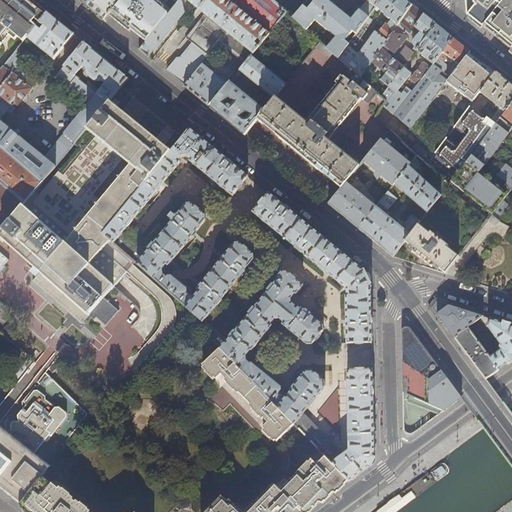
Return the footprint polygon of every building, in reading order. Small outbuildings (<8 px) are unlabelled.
[(0,47),(12,33),(23,42),(27,37),(47,13),(31,0),(0,0),(4,3),(0,8),(0,47)] [(121,0),(78,0),(86,6),(104,21),(109,15),(111,13),(121,0)] [(172,10),(166,5),(167,3),(163,0),(121,0),(111,13),(131,30),(137,35),(145,42),(172,10)] [(285,11),(272,0),(179,0),(172,10),(145,42),(139,49),(147,56),(184,12),(181,1),(182,0),(188,0),(205,13),(185,37),(192,43),(207,56),(215,45),(218,41),(225,47),(236,56),(245,62),(250,55),(285,11)] [(308,0),(312,4),(308,9),(303,6),(293,18),(306,30),(315,20),(335,37),(326,48),(337,58),(347,45),(348,44),(344,40),(351,31),(355,34),(362,25),(368,17),(375,7),(380,0),(308,0)] [(371,63),(412,5),(405,0),(380,0),(375,7),(384,13),(384,14),(389,19),(386,23),(385,22),(377,33),(375,31),(357,55),(347,45),(337,58),(350,69),(360,79),(371,63)] [(504,0),(465,0),(466,14),(474,20),(483,27),(504,0)] [(511,49),(511,48),(511,0),(504,0),(483,27),(496,37),(511,49)] [(406,41),(413,32),(416,34),(412,38),(412,42),(414,46),(412,49),(415,51),(416,50),(436,24),(423,14),(412,5),(371,63),(385,73),(380,80),(388,86),(404,65),(397,59),(396,57),(393,59),(406,41)] [(54,58),(74,34),(61,24),(47,13),(27,37),(53,59),(54,58)] [(131,30),(111,13),(109,15),(130,32),(131,30)] [(365,27),(371,19),(368,17),(362,25),(365,27)] [(432,64),(452,38),(443,30),(436,24),(416,50),(432,64)] [(174,32),(155,54),(161,59),(180,37),(174,32)] [(410,129),(446,82),(468,54),(469,51),(460,44),(452,38),(432,64),(431,66),(394,115),(395,116),(410,129)] [(225,47),(218,41),(215,45),(222,51),(225,47)] [(105,60),(84,43),(64,67),(74,75),(82,65),(86,68),(83,71),(84,75),(87,77),(88,76),(95,81),(95,80),(101,79),(105,83),(99,91),(96,87),(88,80),(85,84),(108,102),(109,101),(128,79),(105,60)] [(201,63),(207,56),(192,43),(179,58),(175,58),(174,60),(192,75),(201,63)] [(407,62),(415,51),(407,46),(397,59),(404,65),(407,62)] [(108,102),(85,84),(74,75),(64,67),(56,75),(89,103),(45,158),(0,121),(0,116),(6,109),(11,113),(30,88),(27,85),(36,74),(15,56),(16,51),(0,70),(0,144),(18,159),(43,181),(86,129),(108,102)] [(480,92),(493,74),(482,65),(468,54),(446,82),(472,103),(480,92)] [(286,84),(250,55),(245,62),(241,67),(237,72),(241,72),(274,99),(274,98),(286,84)] [(245,62),(236,56),(233,60),(241,67),(245,62)] [(192,75),(174,60),(165,70),(184,85),(192,75)] [(398,90),(412,71),(404,65),(388,86),(380,96),(385,101),(383,105),(394,115),(431,66),(423,60),(410,78),(416,84),(412,89),(407,85),(402,92),(398,90)] [(227,84),(201,63),(192,75),(184,85),(190,91),(209,107),(227,84)] [(327,141),(361,100),(362,101),(364,99),(369,102),(376,93),(360,79),(350,69),(305,123),(274,98),(274,99),(265,110),(254,124),(273,139),(318,175),(339,191),(358,167),(327,141)] [(511,85),(508,83),(495,72),(493,74),(480,92),(493,103),(491,105),(494,107),(495,105),(500,108),(490,119),(482,112),(482,113),(495,124),(502,115),(504,116),(511,104),(511,85)] [(265,110),(229,81),(227,84),(209,107),(218,114),(244,135),(254,124),(265,110)] [(0,239),(40,273),(32,281),(81,324),(88,316),(90,315),(89,314),(103,298),(134,262),(103,235),(172,151),(109,101),(108,102),(86,129),(131,165),(78,230),(35,191),(43,181),(18,159),(0,144),(0,239)] [(448,185),(495,124),(482,113),(482,112),(472,104),(442,143),(458,156),(448,169),(433,156),(436,152),(419,137),(414,142),(406,135),(401,141),(448,185)] [(511,104),(504,116),(502,115),(511,123),(511,104)] [(395,116),(394,115),(383,105),(375,117),(386,127),(395,116)] [(511,169),(501,161),(511,145),(511,136),(509,134),(511,129),(511,126),(500,118),(495,124),(448,185),(446,188),(487,220),(491,214),(499,220),(511,203),(511,169)] [(190,129),(172,151),(103,235),(134,262),(159,284),(192,313),(214,333),(210,338),(221,349),(295,425),(325,457),(347,479),(349,481),(353,478),(359,474),(374,463),(372,369),(365,369),(363,366),(358,366),(356,369),(348,369),(350,449),(344,454),(303,413),(325,386),(324,382),(311,371),(306,371),(290,390),(291,391),(287,396),(281,391),(282,390),(252,364),(251,365),(246,361),(245,356),(251,350),(252,351),(271,326),(270,325),(274,319),(279,318),(284,322),(283,324),(307,345),(312,345),(323,331),(322,325),(298,306),(296,308),(292,304),(292,298),(295,294),(296,294),(303,286),(284,270),(277,278),(278,280),(241,324),(216,304),(253,260),(253,254),(239,243),(234,244),(197,289),(199,291),(194,296),(162,269),(166,264),(168,265),(205,220),(205,215),(191,204),(186,205),(153,244),(129,224),(180,162),(179,161),(182,157),(187,156),(191,160),(190,161),(233,195),(238,189),(238,190),(241,190),(244,186),(243,182),(248,177),(228,160),(190,129)] [(410,164),(380,140),(358,167),(339,191),(329,204),(340,214),(358,228),(388,191),(390,189),(380,181),(371,192),(370,191),(367,195),(373,200),(371,203),(351,187),(353,184),(355,186),(370,167),(392,185),(394,184),(408,166),(410,164)] [(440,195),(408,166),(394,184),(426,213),(440,195)] [(404,242),(418,224),(420,222),(412,215),(405,224),(398,219),(395,223),(381,212),(384,208),(387,210),(396,198),(388,191),(358,228),(370,238),(392,256),(404,242)] [(369,276),(369,275),(361,269),(311,228),(288,210),(268,193),(253,212),(344,287),(347,292),(347,294),(346,296),(347,344),(361,343),(361,346),(367,346),(367,351),(372,351),(370,278),(369,276)] [(491,214),(487,220),(459,256),(454,262),(462,268),(459,278),(511,295),(511,203),(499,220),(491,214)] [(459,256),(448,247),(449,245),(431,231),(429,233),(418,224),(404,242),(415,250),(413,253),(431,267),(434,265),(444,273),(454,262),(459,256)] [(192,313),(159,284),(154,290),(170,305),(160,316),(166,321),(151,338),(162,347),(192,313)] [(118,311),(103,298),(89,314),(90,315),(88,316),(93,321),(96,318),(106,326),(118,311)] [(505,365),(511,360),(511,325),(436,302),(432,308),(466,353),(486,380),(505,365)] [(407,327),(400,329),(404,433),(410,436),(436,416),(461,397),(444,375),(407,327)] [(295,425),(221,349),(203,366),(219,382),(224,377),(267,422),(262,427),(277,443),(295,425)] [(0,424),(0,489),(10,498),(19,505),(40,479),(50,465),(35,453),(44,441),(48,440),(67,416),(66,412),(61,407),(57,408),(46,399),(45,395),(38,390),(34,390),(22,406),(23,410),(17,417),(19,423),(18,423),(16,422),(15,421),(14,421),(12,421),(11,422),(11,423),(10,425),(11,430),(6,430),(0,424)] [(347,479),(325,457),(317,465),(313,461),(282,492),(276,486),(249,511),(238,511),(222,496),(205,511),(306,511),(309,509),(318,501),(320,503),(332,491),(333,493),(343,483),(347,479)] [(40,479),(19,505),(28,511),(87,511),(53,484),(51,487),(40,479)]
